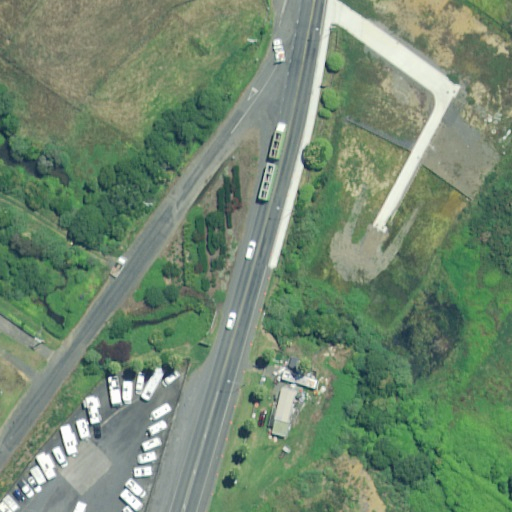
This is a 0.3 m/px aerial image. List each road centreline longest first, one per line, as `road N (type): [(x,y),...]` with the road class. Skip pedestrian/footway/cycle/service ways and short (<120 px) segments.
road 1 (residential): [(0,456),(281,53),(304,51)]
road 2 (secondary): [(180,511),(304,51)]
